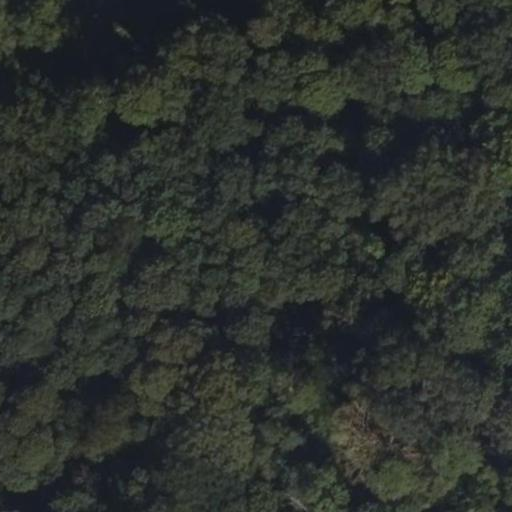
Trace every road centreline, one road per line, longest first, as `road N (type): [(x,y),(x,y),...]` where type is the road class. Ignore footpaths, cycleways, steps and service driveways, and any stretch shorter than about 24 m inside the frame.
road 1 (track): [(511,70),(135,140)]
road 2 (track): [(135,140),(511,158)]
road 3 (track): [(135,140),(66,167),(0,210)]
